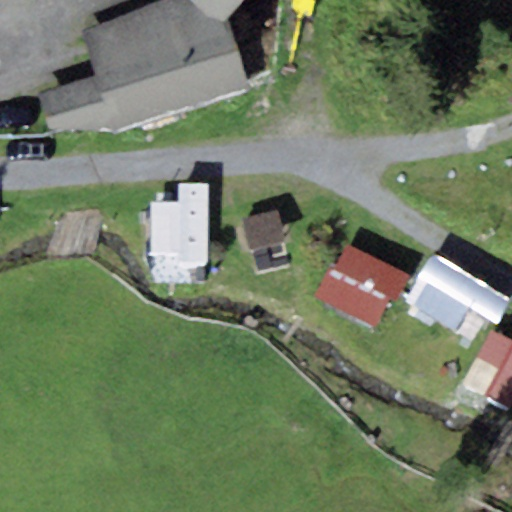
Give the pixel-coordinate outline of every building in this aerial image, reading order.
[(226,24),(190,0),(165,0),(81,32),(96,77),(37,97),(48,132),(113,134),(245,87),(226,24)] [(190,0),(226,24),(248,0),(190,0)] [(207,266),(207,184),(177,184),(177,204),(149,204),(149,255),(178,255),(178,266),(207,266)] [(276,211),(241,220),(249,252),(285,243),(276,211)] [(408,275),(346,246),(334,272),(326,269),(313,298),(371,326),(385,296),(396,301),(408,275)] [(510,300),(431,255),(403,303),(457,334),(471,310),(496,325),(510,300)] [(510,410),(511,405),(511,343),(490,333),(463,387),(510,410)]
